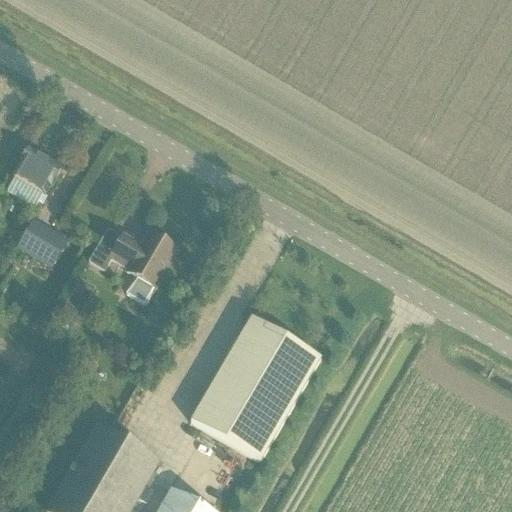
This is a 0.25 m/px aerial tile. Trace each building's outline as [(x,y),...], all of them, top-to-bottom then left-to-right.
[(46,199),(64,170),(29,148),(12,180),(46,199)] [(0,225),(9,210),(0,204),(0,225)] [(52,272),(68,245),(34,223),(17,252),(52,272)] [(124,238),(123,240),(108,232),(88,266),(104,276),(111,264),(126,273),(125,276),(134,281),(126,297),(146,308),(155,293),(156,294),(159,289),(158,288),(178,254),(150,236),(142,249),(124,238)] [(66,308),(61,317),(75,325),(78,320),(76,314),(66,308)] [(261,466),(322,363),(252,322),(191,425),(261,466)] [(96,428),(46,511),(133,511),(139,502),(146,506),(154,492),(147,488),(160,466),(96,428)] [(246,458),(241,465),(256,475),(261,468),(246,458)] [(207,511),(171,491),(158,511),(207,511)]
